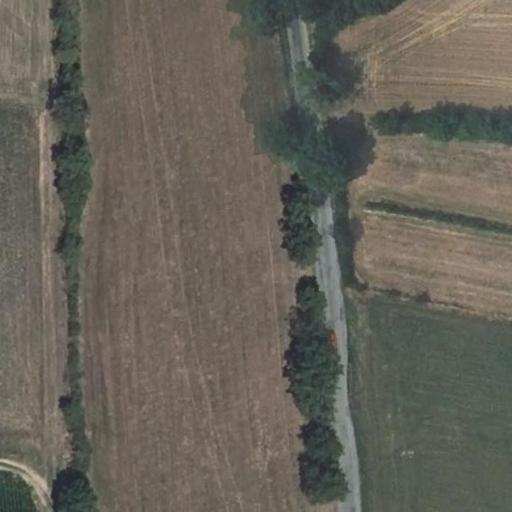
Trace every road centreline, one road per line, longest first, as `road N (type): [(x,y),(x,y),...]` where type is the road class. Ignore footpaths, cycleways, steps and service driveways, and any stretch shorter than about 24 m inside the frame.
road 1 (unclassified): [(348,511),(294,0)]
road 2 (track): [(511,242),(355,213),(355,166),(336,116),(312,121)]
